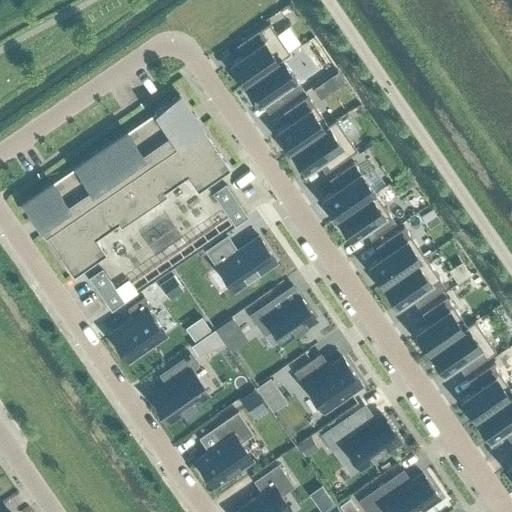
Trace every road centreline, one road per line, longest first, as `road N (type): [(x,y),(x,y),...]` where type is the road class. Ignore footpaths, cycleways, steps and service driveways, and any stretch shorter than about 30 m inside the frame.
road 1 (residential): [(0,154),(153,49),(180,48),(502,511)]
road 2 (residential): [(207,511),(0,210)]
